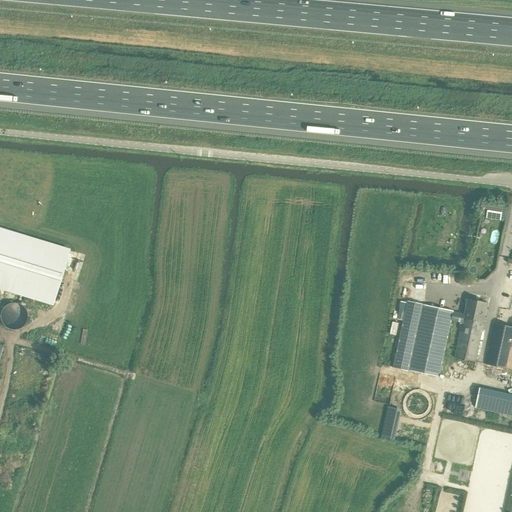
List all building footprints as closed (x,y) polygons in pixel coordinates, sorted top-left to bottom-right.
[(0,289),(52,305),(69,249),(0,228),(0,289)] [(475,362),(488,303),(482,302),(467,299),(464,314),(453,312),(453,311),(424,304),(409,370),(438,376),(451,320),(462,322),(454,357),(475,362)] [(392,367),(408,371),(409,370),(424,304),(408,300),(392,367)] [(505,368),(511,337),(511,327),(496,324),(487,364),(505,368)] [(511,394),(479,388),(475,408),(511,416),(511,394)]
